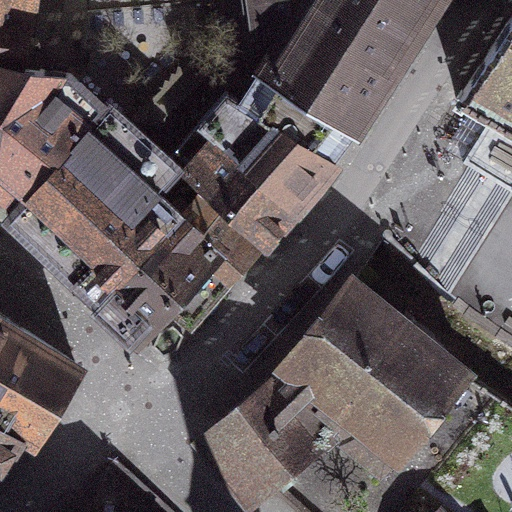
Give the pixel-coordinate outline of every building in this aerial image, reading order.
[(0,0),(0,63),(18,67),(26,0),(0,0)] [(249,0),(261,71),(356,139),(443,0),(249,0)] [(511,15),(458,98),(511,131),(511,15)] [(0,193),(22,207),(106,106),(49,71),(18,67),(0,63),(0,193)] [(229,90),(325,184),(352,145),(356,139),(261,71),(255,75),(229,90)] [(229,90),(202,125),(297,212),(325,184),(229,90)] [(76,282),(180,171),(169,164),(106,106),(22,207),(12,219),(76,282)] [(202,125),(169,164),(180,171),(198,198),(210,208),(218,199),(265,248),(297,212),(202,125)] [(198,198),(180,171),(76,282),(105,307),(190,207),(198,198)] [(210,208),(198,198),(190,207),(202,216),(191,225),(213,246),(215,262),(235,280),(265,248),(218,199),(210,208)] [(202,216),(190,207),(105,307),(133,336),(161,313),(175,311),(190,330),(235,280),(215,262),(213,246),(191,225),(202,216)] [(462,375),(354,285),(288,367),(326,399),(314,409),(331,423),(352,440),(349,448),(385,476),(462,375)] [(0,313),(0,422),(21,435),(28,442),(76,364),(0,313)] [(209,450),(253,501),(337,437),(331,423),(314,409),(326,399),(288,367),(274,383),(216,429),(225,441),(209,450)] [(0,422),(0,465),(21,435),(0,422)]
